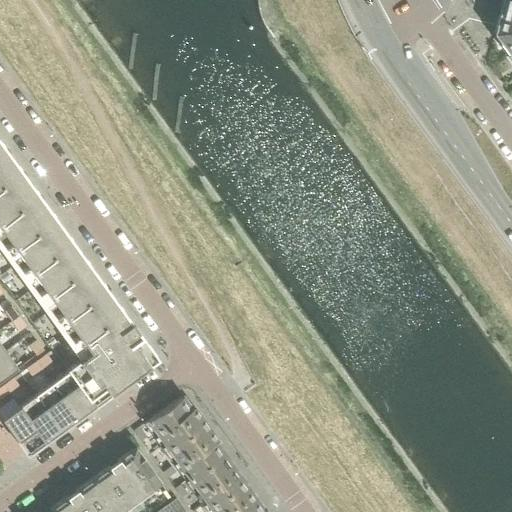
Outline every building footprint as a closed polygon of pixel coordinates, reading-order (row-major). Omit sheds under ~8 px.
[(499,43),(507,54),(511,50),(511,0),(502,0),(494,33),(500,42),(499,43)] [(0,228),(6,237),(22,260),(23,261),(40,284),(56,307),(57,307),(74,331),(89,352),(78,360),(66,369),(67,371),(93,406),(157,359),(115,301),(98,277),(81,254),(64,231),(47,207),(31,184),(13,160),(0,141),(0,228)] [(12,307),(5,312),(12,321),(19,316),(12,307)] [(19,316),(12,321),(19,331),(26,326),(19,316)] [(36,340),(29,346),(36,356),(43,350),(36,340)] [(0,381),(18,369),(6,352),(0,356),(0,381)] [(51,362),(46,355),(36,361),(42,369),(51,362)] [(36,361),(26,369),(31,376),(42,369),(36,361)] [(67,371),(52,383),(77,417),(93,406),(67,371)] [(13,378),(3,386),(8,393),(18,386),(13,378)] [(52,383),(35,395),(60,429),(77,417),(52,383)] [(3,386),(0,387),(0,398),(8,393),(3,386)] [(35,395),(19,407),(44,441),(60,429),(35,395)] [(217,441),(193,407),(190,409),(182,397),(134,431),(141,441),(146,437),(145,436),(155,429),(190,478),(223,454),(215,443),(217,441)] [(19,407),(1,419),(26,454),(44,441),(19,407)] [(120,511),(144,495),(161,483),(135,448),(93,478),(101,490),(117,511),(120,511)] [(264,511),(223,454),(190,478),(198,489),(214,511),(265,511),(264,511)] [(167,478),(176,471),(172,466),(163,472),(167,478)] [(117,511),(101,490),(93,478),(50,509),(51,511),(117,511)] [(187,494),(180,485),(175,489),(182,498),(187,494)] [(159,505),(170,497),(165,490),(154,498),(159,505)] [(183,511),(185,511),(176,499),(170,503),(177,511),(183,511)] [(177,511),(170,503),(165,507),(168,511),(177,511)]
